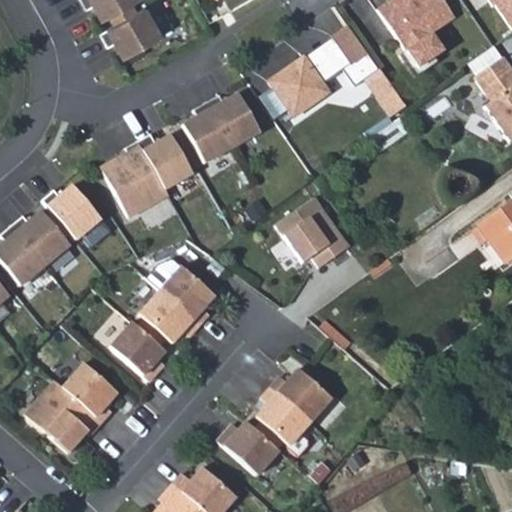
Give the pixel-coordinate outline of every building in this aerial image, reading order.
[(83,0),(88,9),(96,5),(104,19),(111,15),(135,2),(137,0),(83,0)] [(380,0),(377,2),(406,44),(417,61),(433,51),(442,44),(431,27),(455,11),(447,0),(380,0)] [(511,0),(494,0),(511,24),(511,0)] [(111,15),(116,24),(140,11),(135,2),(111,15)] [(116,24),(102,32),(110,46),(116,42),(125,57),(164,35),(147,7),(140,11),(116,24)] [(379,65),(347,22),(266,77),(290,113),(325,89),(319,80),(340,66),(351,84),(362,76),(379,65)] [(417,61),(406,44),(400,48),(414,69),(435,55),(433,51),(417,61)] [(511,51),(509,47),(479,68),(495,91),(487,96),(511,132),(511,51)] [(379,65),(362,76),(379,99),(395,87),(379,65)] [(395,87),(379,99),(387,110),(388,110),(404,99),(395,87)] [(217,89),(204,97),(229,142),(257,127),(235,88),(221,96),(217,89)] [(229,142),(204,97),(190,104),(194,111),(179,119),(201,158),(229,142)] [(387,110),(361,126),(365,132),(391,114),(388,110),(387,110)] [(150,133),(137,140),(164,188),(192,173),(170,134),(155,142),(150,133)] [(127,151),(100,166),(128,216),(168,194),(164,188),(137,140),(124,147),(127,151)] [(54,190),(42,200),(53,213),(70,233),(76,241),(82,235),(92,247),(111,231),(72,185),(59,196),(54,190)] [(511,200),(509,196),(475,219),(507,262),(511,258),(511,200)] [(349,247),(314,197),(272,227),(298,265),(308,258),(317,270),(349,247)] [(23,216),(12,225),(45,266),(70,246),(64,238),(47,218),(41,211),(28,222),(23,216)] [(53,213),(47,218),(64,238),(70,233),(53,213)] [(5,241),(0,245),(0,261),(21,286),(45,266),(12,225),(0,235),(5,241)] [(144,278),(160,292),(198,327),(208,316),(202,310),(214,298),(182,268),(173,260),(158,263),(144,278)] [(0,303),(9,296),(0,284),(0,303)] [(198,327),(160,292),(139,315),(143,320),(166,340),(170,345),(182,332),(188,338),(198,327)] [(166,340),(143,320),(137,328),(159,348),(166,340)] [(137,328),(132,323),(110,347),(148,382),(158,371),(153,365),(157,360),(163,352),(159,348),(137,328)] [(153,365),(158,371),(163,365),(157,360),(153,365)] [(84,364),(62,387),(100,423),(111,412),(105,407),(116,394),(84,364)] [(279,378),(270,390),(310,423),(330,398),(296,370),(286,384),(279,378)] [(55,381),(26,414),(67,454),(87,431),(91,434),(100,423),(62,387),(55,381)] [(265,408),(254,421),(260,426),(282,445),(288,450),(310,423),(270,390),(260,402),(265,408)] [(276,453),(253,433),(244,425),(238,433),(233,438),(227,433),(216,445),(254,480),(278,454),(276,453)] [(282,445),(260,426),(253,433),(276,453),(282,445)] [(232,427),(227,433),(233,438),(238,433),(232,427)] [(179,476),(170,486),(197,511),(222,511),(232,501),(199,471),(187,483),(179,476)] [(197,511),(170,486),(160,497),(164,500),(153,511),(197,511)]
